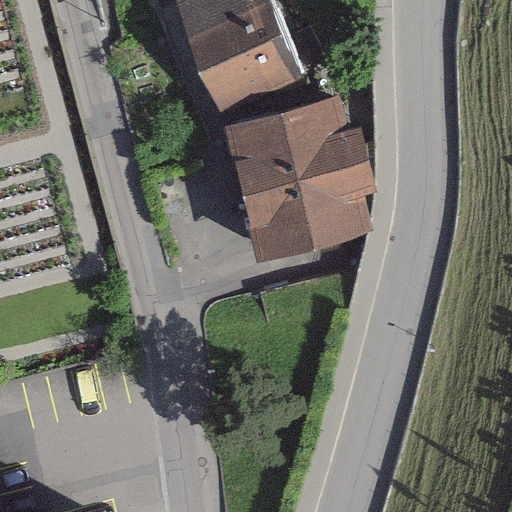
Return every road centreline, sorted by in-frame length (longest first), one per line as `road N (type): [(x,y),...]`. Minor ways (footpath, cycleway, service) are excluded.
road 1 (residential): [(190,511),(178,368),(75,0)]
road 2 (residential): [(347,511),(422,217),(424,0)]
